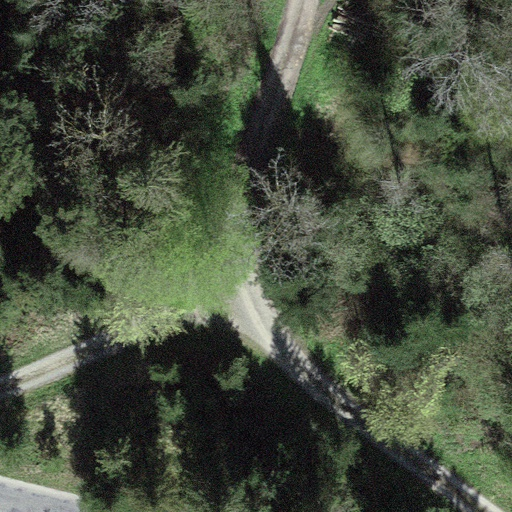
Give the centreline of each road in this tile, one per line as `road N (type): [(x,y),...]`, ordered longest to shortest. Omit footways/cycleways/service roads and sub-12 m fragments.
road 1 (track): [(0,388),(253,296),(237,244),(240,204),(311,0)]
road 2 (track): [(481,511),(289,356),(253,296)]
